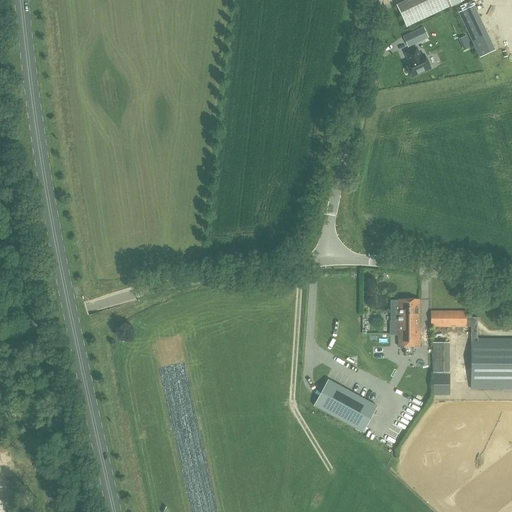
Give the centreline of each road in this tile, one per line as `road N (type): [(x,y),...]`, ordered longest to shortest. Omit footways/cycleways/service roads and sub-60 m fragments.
road 1 (primary): [(116,511),(45,187),(21,0)]
road 2 (unclassified): [(53,317),(175,282),(322,259)]
road 3 (unclassified): [(322,259),(374,0)]
road 4 (unclassified): [(511,294),(406,265),(322,259)]
